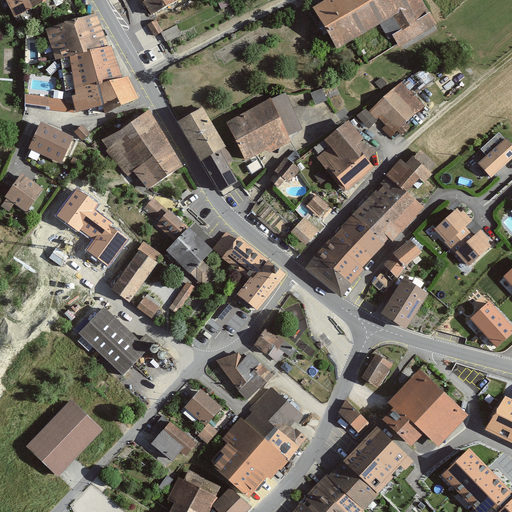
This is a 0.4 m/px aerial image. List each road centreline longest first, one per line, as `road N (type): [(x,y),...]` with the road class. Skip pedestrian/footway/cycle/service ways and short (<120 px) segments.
road 1 (residential): [(55,511),(191,366),(238,347),(295,272)]
road 2 (residential): [(295,272),(414,136),(480,79)]
road 3 (tertiary): [(153,93),(226,217),(295,272)]
road 4 (residential): [(261,511),(311,453),(372,326)]
road 5 (residential): [(8,179),(36,116),(97,120),(153,93)]
road 6 (residential): [(511,451),(481,429),(471,398),(434,360),(433,347)]
